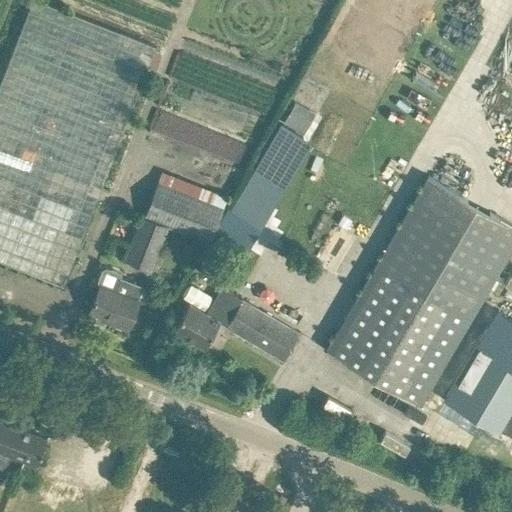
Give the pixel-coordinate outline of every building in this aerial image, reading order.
[(41,0),(31,0),(0,81),(0,259),(63,284),(156,45),(41,0)] [(307,79),(296,99),(310,107),(321,87),(307,79)] [(511,224),(428,175),(327,348),(420,402),(511,245),(511,224)] [(223,206),(158,181),(144,216),(169,225),(210,241),(223,206)] [(249,242),(263,249),(290,193),(275,186),(249,242)] [(152,269),(169,225),(144,216),(142,215),(125,258),(152,269)] [(144,285),(123,277),(120,276),(121,272),(106,266),(101,267),(96,281),(100,282),(95,294),(94,294),(92,298),(94,298),(89,310),(112,319),(111,321),(128,328),(144,285)] [(221,286),(206,311),(219,320),(227,324),(226,326),(283,359),(299,332),(221,286)] [(205,345),(219,320),(206,311),(189,301),(174,327),(205,345)] [(511,362),(478,343),(446,396),(504,430),(507,425),(500,421),(511,400),(511,362)] [(446,434),(442,443),(467,454),(471,445),(446,434)] [(10,450),(0,474),(0,490),(20,498),(26,482),(44,489),(43,493),(70,504),(75,492),(94,499),(103,477),(87,471),(89,466),(51,452),(45,468),(34,464),(35,459),(10,450)]
